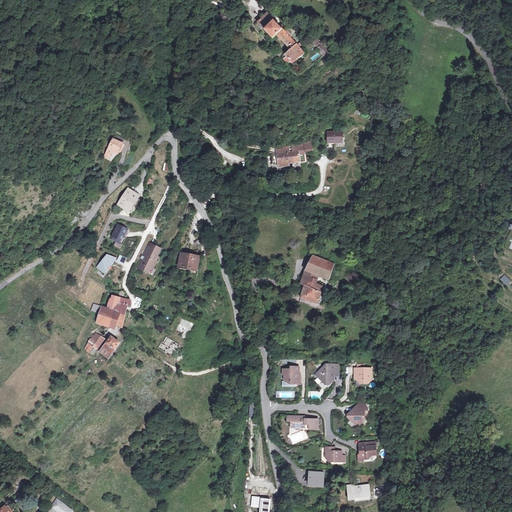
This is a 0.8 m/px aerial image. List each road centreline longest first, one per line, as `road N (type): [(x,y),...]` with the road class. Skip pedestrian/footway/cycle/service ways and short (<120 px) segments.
road 1 (tertiary): [(265,406),(265,354),(243,340),(210,227),(177,176),(172,138),(162,138),(68,240),(0,287)]
road 2 (residential): [(511,112),(475,42),(410,0)]
road 3 (unknown): [(260,349),(260,277),(288,276),(309,256)]
